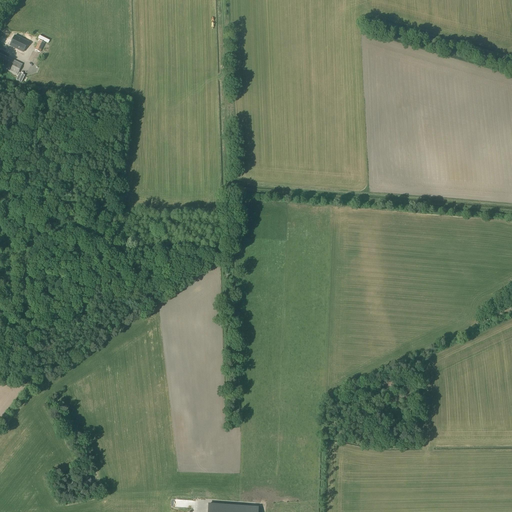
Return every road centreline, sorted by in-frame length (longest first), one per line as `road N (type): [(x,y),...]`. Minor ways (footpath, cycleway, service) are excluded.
road 1 (track): [(511,211),(229,189),(228,241),(216,253),(40,379),(0,372)]
road 2 (track): [(219,0),(229,189)]
